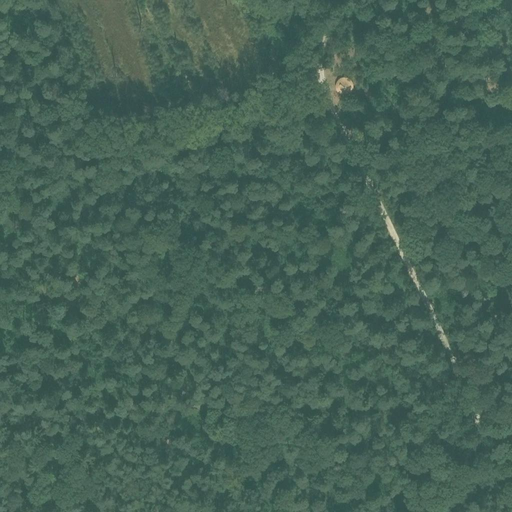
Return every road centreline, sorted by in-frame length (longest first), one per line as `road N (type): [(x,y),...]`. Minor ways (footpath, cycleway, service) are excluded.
road 1 (track): [(323,83),(474,419),(511,435)]
road 2 (track): [(511,76),(460,71),(348,8)]
